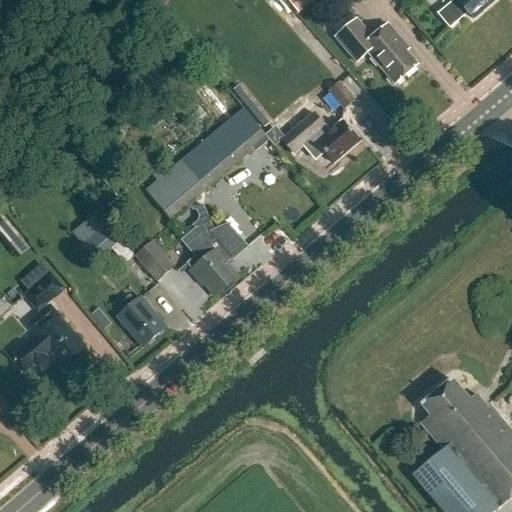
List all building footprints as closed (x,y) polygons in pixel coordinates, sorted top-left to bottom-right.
[(152,0),(159,8),(169,0),(152,0)] [(287,0),(299,14),(315,0),(314,0),(287,0)] [(454,0),(437,15),(450,30),(468,14),(473,20),(496,0),(454,0)] [(268,4),(260,11),(265,17),(273,11),(268,4)] [(368,54),(395,86),(418,66),(399,44),(402,41),(388,25),(372,39),(357,20),(335,38),(357,64),(368,54)] [(340,83),(328,93),(343,112),(356,101),(340,83)] [(204,286),(215,298),(238,278),(228,266),(249,248),(228,224),(227,225),(214,231),(203,207),(196,198),(267,138),(244,110),(165,177),(160,172),(153,177),(158,183),(147,192),(199,254),(186,265),(192,271),(190,273),(202,287),(204,286)] [(281,141),(294,156),(310,141),(316,147),(317,146),(334,165),(360,142),(343,122),(330,133),(313,114),(281,141)] [(153,242),(135,258),(156,283),(175,268),(153,242)] [(28,291),(21,296),(36,315),(65,292),(50,273),(48,275),(40,265),(20,281),(28,291)] [(118,319),(143,348),(166,328),(141,299),(132,307),(127,301),(122,305),(127,311),(118,319)] [(12,359),(24,373),(34,365),(39,368),(46,362),(45,356),(50,351),(63,366),(85,348),(59,317),(37,336),(38,337),(12,359)] [(413,477),(442,511),(496,511),(511,499),(511,432),(491,407),(488,410),(476,395),(469,401),(452,381),(422,406),(430,417),(421,425),(444,452),(413,477)]
